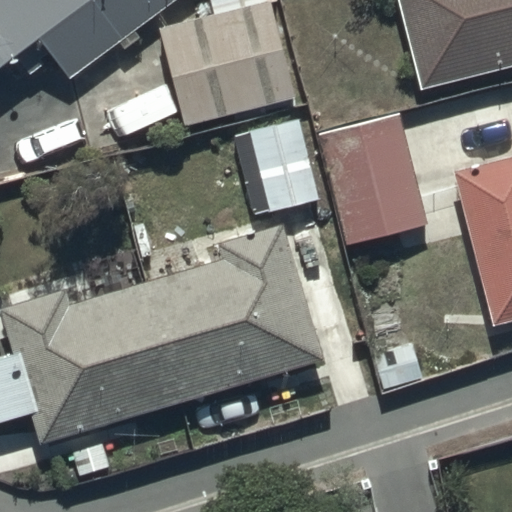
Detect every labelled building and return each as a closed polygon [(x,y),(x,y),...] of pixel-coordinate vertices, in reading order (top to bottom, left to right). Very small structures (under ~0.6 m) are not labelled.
[(39,58),(57,81),(165,0),(0,0),(0,61),(12,78),(39,58)] [(198,0),(203,16),(144,31),(169,130),(286,100),(261,1),(229,9),(226,0),(198,0)] [(511,0),(381,0),(406,93),(511,66),(511,0)] [(393,115),(308,134),(334,245),(419,226),(393,115)] [(296,119),(236,132),(255,215),(315,202),(296,119)] [(511,151),(438,171),(477,329),(511,320),(511,151)] [(48,290),(0,304),(0,420),(16,416),(25,447),(310,361),(268,226),(248,232),(245,222),(191,238),(198,263),(53,307),(48,290)]
